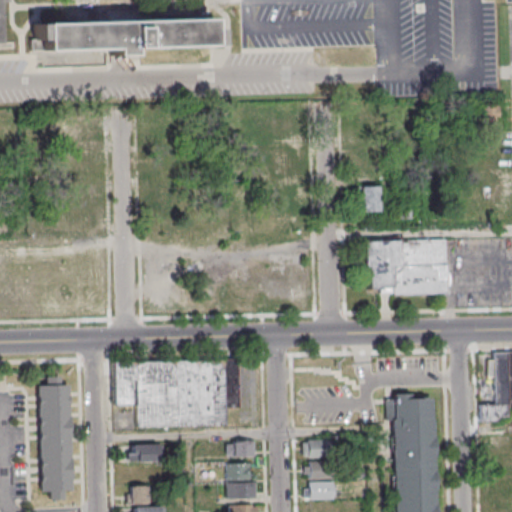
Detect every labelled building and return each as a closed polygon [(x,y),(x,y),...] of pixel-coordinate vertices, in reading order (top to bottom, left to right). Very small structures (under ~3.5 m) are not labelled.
[(30,51),(111,49),(111,57),(129,56),(129,49),(212,46),(218,46),(218,30),(210,30),(210,19),(93,23),(37,24),(32,25),(33,41),(30,41),(30,51)] [(496,105),(478,105),(478,130),(496,130),(496,105)] [(358,109),(358,135),(380,135),(380,109),(358,109)] [(273,135),(292,135),(292,110),(273,110),(273,135)] [(65,121),(65,141),(84,141),(84,121),(65,121)] [(477,170),(498,170),(498,144),(477,144),(477,170)] [(273,174),(292,174),(292,148),(273,148),(273,174)] [(498,207),(498,182),(480,182),(480,207),(498,207)] [(358,186),(358,212),(380,212),(380,186),(358,186)] [(293,188),(274,188),(274,213),(293,213),(293,188)] [(180,192),(160,192),(160,213),(180,213),(180,192)] [(86,219),(86,198),(67,198),(67,219),(86,219)] [(446,293),(445,240),(364,241),(365,294),(446,293)] [(479,421),(511,419),(511,351),(486,352),(487,382),(492,382),(492,403),(478,403),(479,421)] [(225,426),(224,407),(238,407),(237,358),(111,361),(112,428),(225,426)] [(70,490),(68,384),(59,385),(59,376),(45,376),(45,385),(37,385),(39,491),(48,491),(48,499),(62,499),(62,490),(70,490)] [(392,421),(393,511),(435,511),(433,396),(384,397),(385,421),(392,421)] [(487,455),(511,455),(511,436),(487,436),(487,455)] [(329,439),(300,439),(300,457),(329,457),(329,439)] [(253,456),(252,441),(224,441),(224,456),(253,456)] [(156,444),(126,444),(126,461),(156,461),(156,444)] [(329,461),(302,461),(302,478),(329,478),(329,461)] [(250,462),(224,462),(224,498),(250,498),(250,462)] [(127,483),(150,483),(150,465),(127,465),(127,483)] [(488,493),(511,492),(511,476),(488,477),(488,493)] [(302,482),(302,499),(331,499),(331,482),(302,482)] [(125,503),(147,503),(147,485),(125,485),(125,503)] [(511,511),(511,497),(489,498),(488,511),(511,511)]
